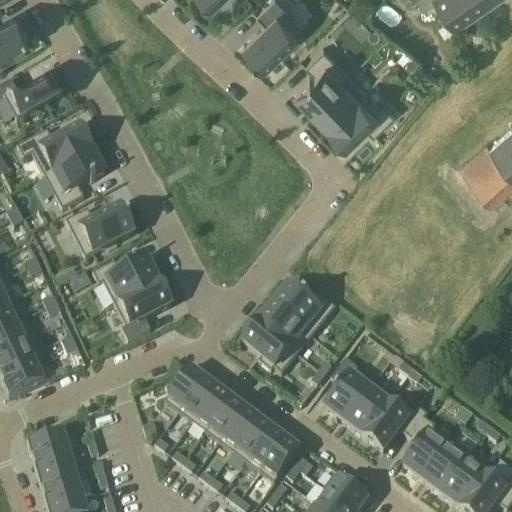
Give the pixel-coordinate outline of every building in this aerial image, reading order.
[(265,25),(243,45),(252,55),(250,56),(252,57),(254,59),(255,58),(264,67),(296,35),(303,29),(284,8),(275,0),(272,0),(272,1),(256,16),(265,25)] [(434,0),(454,29),(496,0),(434,0)] [(362,2),(357,9),(369,18),(374,11),(362,2)] [(350,27),(359,19),(352,11),(343,20),(350,27)] [(0,59),(6,56),(30,43),(23,32),(25,31),(24,29),(23,27),(21,28),(20,26),(15,17),(0,25),(0,59)] [(307,82),(295,94),(312,112),(349,76),(338,65),(323,49),(318,54),(305,67),(314,76),(312,77),(310,79),(309,78),(307,79),(306,81),(307,82)] [(411,56),(405,66),(411,71),(418,61),(411,56)] [(0,84),(0,101),(2,100),(4,103),(16,124),(20,122),(60,100),(54,89),(56,88),(55,86),(54,84),(52,85),(50,83),(45,74),(29,83),(19,88),(13,78),(0,84)] [(349,76),(312,112),(328,128),(365,93),(349,76)] [(365,93),(328,128),(331,131),(345,146),(364,128),(373,137),(394,116),(385,106),(378,112),(378,113),(362,97),(366,93),(365,93)] [(511,129),(486,152),(483,148),(449,179),(468,201),(478,193),(491,207),(511,188),(511,129)] [(28,144),(16,151),(20,157),(23,163),(31,158),(39,173),(43,180),(91,154),(79,131),(67,137),(53,145),(51,143),(47,134),(28,144)] [(91,154),(43,180),(62,214),(72,208),(83,202),(78,191),(85,187),(90,184),(91,186),(93,185),(94,184),(94,182),(104,177),(91,154)] [(16,211),(6,217),(10,225),(20,218),(16,211)] [(87,214),(65,225),(84,262),(97,256),(133,237),(127,226),(129,225),(128,223),(127,221),(125,222),(125,221),(120,211),(93,225),(90,218),(87,214)] [(20,218),(10,225),(13,231),(24,225),(20,218)] [(35,261),(24,267),(27,274),(38,269),(35,261)] [(114,266),(92,277),(98,289),(102,287),(114,309),(158,286),(146,263),(136,268),(135,267),(131,269),(132,270),(120,277),(119,275),(114,266)] [(38,269),(27,274),(31,281),(42,276),(38,269)] [(62,275),(52,280),(57,288),(66,284),(62,275)] [(83,275),(71,282),(77,293),(89,286),(83,275)] [(6,284),(0,286),(0,310),(16,303),(12,295),(6,284)] [(158,286),(114,309),(123,326),(125,331),(121,333),(125,340),(127,346),(150,334),(148,330),(144,323),(157,316),(170,309),(158,286)] [(287,289),(271,309),(311,341),(335,312),(325,304),(315,296),(307,306),(305,304),(304,303),(305,302),(303,300),(302,299),(300,300),(287,289)] [(53,301),(42,306),(46,313),(56,308),(53,301)] [(16,303),(0,310),(0,334),(25,323),(24,322),(20,324),(12,306),(16,304),(16,303)] [(56,308),(46,313),(49,320),(60,315),(56,308)] [(271,309),(257,326),(297,359),(311,341),(271,309)] [(25,323),(0,334),(0,358),(18,350),(34,342),(25,323)] [(249,336),(241,346),(260,361),(257,365),(261,368),(270,376),(273,372),(281,378),(297,359),(257,326),(249,336)] [(71,340),(60,345),(64,352),(74,347),(71,340)] [(18,350),(0,358),(0,382),(43,362),(34,342),(18,350)] [(68,359),(78,354),(75,347),(64,352),(68,359)] [(43,362),(0,382),(0,385),(4,393),(8,403),(31,392),(48,384),(39,365),(44,363),(43,362)] [(333,401),(324,412),(344,427),(375,386),(345,364),(337,374),(330,383),(340,391),(338,393),(337,395),(336,394),(334,395),(333,397),(334,398),(333,401)] [(325,366),(317,375),(323,380),(331,370),(325,366)] [(403,367),(398,373),(407,380),(412,375),(412,374),(403,367)] [(186,377),(164,406),(178,417),(204,382),(189,372),(186,377)] [(317,375),(310,385),(316,389),(323,380),(317,375)] [(407,380),(407,381),(416,388),(421,381),(412,375),(407,380)] [(204,382),(178,417),(191,427),(217,392),(204,382)] [(375,386),(344,427),(362,441),(393,400),(375,386)] [(217,392),(191,427),(205,437),(231,403),(217,392)] [(393,400),(362,441),(380,454),(382,456),(398,434),(408,442),(426,418),(420,413),(415,410),(412,414),(393,400)] [(231,403),(205,437),(218,447),(244,413),(231,403)] [(462,411),(455,421),(464,428),(472,418),(462,411)] [(244,413),(218,447),(232,457),(258,423),(244,413)] [(413,456),(402,470),(422,485),(453,444),(452,444),(449,447),(437,438),(431,434),(434,430),(429,426),(424,423),(427,419),(426,418),(408,442),(418,449),(417,450),(415,453),(414,452),(413,453),(411,455),(413,456)] [(258,423),(232,457),(245,467),(271,433),(258,423)] [(481,425),(476,431),(486,438),(491,432),(481,425)] [(153,426),(142,430),(146,442),(157,439),(153,426)] [(491,432),(486,438),(495,446),(500,439),(491,432)] [(271,433),(245,467),(259,477),(285,443),(271,433)] [(91,435),(84,438),(87,449),(95,447),(91,435)] [(27,448),(32,466),(68,455),(63,438),(27,448)] [(159,443),(154,449),(164,456),(168,450),(159,443)] [(285,443),(259,477),(273,488),(299,453),(285,443)] [(453,444),(422,485),(438,497),(441,499),(471,458),(453,444)] [(91,460),(98,458),(95,447),(87,449),(91,460)] [(73,471),(68,455),(32,466),(37,482),(73,471)] [(176,456),(171,462),(181,469),(186,463),(176,456)] [(471,458),(441,499),(458,511),(459,511),(490,472),(471,458)] [(300,462),(293,471),(299,476),(300,476),(307,466),(300,462)] [(186,463),(181,469),(191,477),(195,470),(186,463)] [(101,467),(93,470),(97,481),(105,479),(101,467)] [(73,471),(37,482),(41,498),(78,487),(73,471)] [(291,474),(286,481),(292,486),(299,476),(293,471),(291,474)] [(490,472),(459,511),(490,511),(494,506),(500,510),(502,511),(508,511),(511,507),(511,480),(508,486),(490,472)] [(203,476),(198,482),(208,489),(213,483),(203,476)] [(100,493),(108,490),(104,479),(97,481),(100,493)] [(327,487),(323,493),(347,511),(362,511),(368,505),(337,482),(333,479),(327,487)] [(213,483),(208,489),(218,497),(222,490),(213,483)] [(41,498),(45,511),(52,511),(83,503),(78,487),(41,498)] [(280,488),(273,498),(279,503),(287,493),(280,488)] [(313,506),(313,507),(319,511),(347,511),(323,493),(322,494),(326,497),(324,500),(317,509),(313,506)] [(230,496),(226,502),(235,509),(240,503),(230,496)] [(272,511),(279,503),(273,498),(266,508),(271,511),(272,511)] [(114,511),(111,500),(103,503),(106,511),(114,511)] [(85,511),(83,503),(52,511),(85,511)] [(238,511),(247,511),(249,510),(240,503),(235,510),(238,511)]
